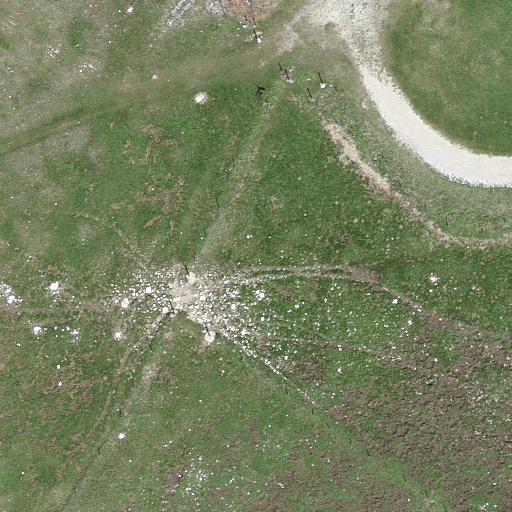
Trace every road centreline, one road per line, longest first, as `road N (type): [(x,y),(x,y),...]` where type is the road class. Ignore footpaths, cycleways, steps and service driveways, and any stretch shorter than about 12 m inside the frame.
road 1 (track): [(330,11),(389,102),(437,155),(511,174)]
road 2 (track): [(143,102),(330,11)]
road 3 (track): [(0,154),(143,102)]
